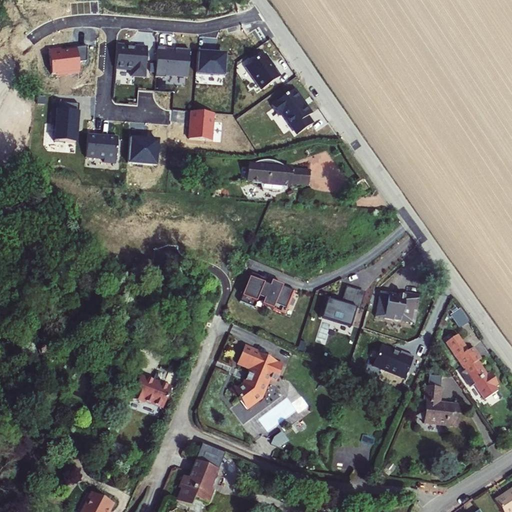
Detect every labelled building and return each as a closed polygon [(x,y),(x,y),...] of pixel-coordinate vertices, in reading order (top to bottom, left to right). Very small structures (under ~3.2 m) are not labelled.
[(47,50),(51,75),(79,72),(78,62),(86,61),(87,46),(47,50)] [(128,47),(118,46),(117,70),(132,71),(132,77),(146,78),(148,48),(138,47),(138,49),(128,48),(128,47)] [(167,48),(158,48),(156,77),(166,78),(166,75),(189,77),(190,50),(176,49),(176,51),(167,51),(167,48)] [(207,51),(198,51),(196,74),(224,75),(225,55),(207,54),(207,51)] [(267,53),(250,65),(266,88),(284,74),(278,66),(277,67),(267,53)] [(299,87),(276,103),(283,114),(287,111),(302,132),(316,122),(311,115),(314,113),(304,98),(306,97),(299,87)] [(80,104),(55,103),(53,124),(56,125),(55,142),(76,144),(77,123),(78,123),(80,104)] [(215,114),(191,112),(190,121),(192,121),(191,128),(190,128),(190,139),(212,141),(215,114)] [(89,135),(87,159),(105,160),(104,163),(117,164),(119,138),(100,137),(100,135),(89,135)] [(130,138),(128,164),(157,166),(159,141),(141,140),(141,138),(130,138)] [(250,181),(264,182),(265,190),(280,191),(287,188),(287,185),(294,184),(311,185),(313,170),(295,169),(294,171),(292,171),(291,170),(287,166),(283,165),(280,163),(268,162),(264,162),(251,169),(250,181)] [(362,178),(355,184),(364,196),(371,191),(362,178)] [(265,280),(267,276),(253,270),(238,304),(253,310),(260,293),(265,296),(263,302),(285,312),(295,287),(273,278),(271,283),(265,280)] [(322,316),(351,326),(357,307),(360,308),(365,291),(347,285),(342,302),(328,298),(322,316)] [(418,310),(421,292),(407,289),(406,293),(381,289),(378,310),(385,311),(385,317),(402,320),(403,317),(412,318),(414,309),(418,310)] [(402,320),(416,322),(418,310),(414,309),(412,318),(403,317),(402,320)] [(460,327),(470,322),(462,309),(453,314),(460,327)] [(464,349),(455,336),(442,345),(461,371),(458,373),(463,380),(466,377),(482,400),(496,389),(494,386),(495,384),(486,372),(484,373),(475,361),(472,363),(469,359),(475,355),(468,346),(464,349)] [(239,396),(248,407),(258,399),(257,398),(263,393),(270,375),(277,378),(284,362),(277,359),(277,358),(271,355),(272,354),(245,343),(238,360),(247,364),(246,365),(251,367),(244,382),(236,389),(240,395),(239,396)] [(382,343),(373,363),(405,377),(415,355),(402,349),(401,352),(382,343)] [(472,363),(475,361),(478,359),(475,355),(469,359),(472,363)] [(161,407),(170,386),(140,374),(130,396),(142,401),(143,399),(161,407)] [(426,385),(439,386),(441,375),(427,374),(426,385)] [(454,425),(456,404),(437,402),(439,386),(426,385),(424,384),(422,400),(424,400),(421,421),(454,425)] [(107,453),(120,422),(114,419),(100,450),(107,453)] [(274,438),(271,445),(279,448),(288,441),(281,432),(274,438)] [(178,482),(173,494),(189,501),(192,494),(204,499),(211,484),(208,483),(216,464),(193,455),(186,472),(181,470),(176,481),(178,482)] [(511,481),(486,505),(491,511),(507,511),(511,509),(511,481)] [(107,511),(113,501),(92,489),(79,511),(107,511)]
